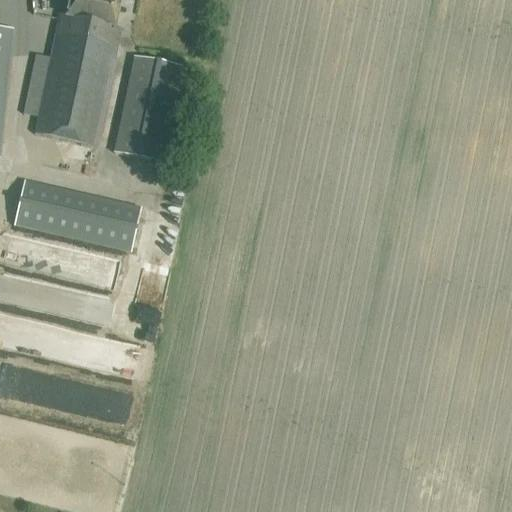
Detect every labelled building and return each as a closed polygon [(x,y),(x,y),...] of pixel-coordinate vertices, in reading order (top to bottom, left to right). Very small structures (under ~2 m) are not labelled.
[(34,135),(95,150),(121,31),(116,30),(122,0),(70,0),(66,18),(60,17),(34,135)] [(0,151),(13,31),(0,29),(0,151)] [(183,70),(135,59),(114,155),(162,165),(183,70)] [(14,227),(131,254),(141,211),(25,184),(14,227)] [(42,250),(0,251),(0,263),(19,263),(19,273),(43,272),(42,250)] [(126,349),(47,327),(44,338),(62,343),(61,347),(79,352),(81,344),(95,348),(90,367),(119,375),(126,349)] [(26,403),(96,418),(102,390),(32,375),(26,403)]
